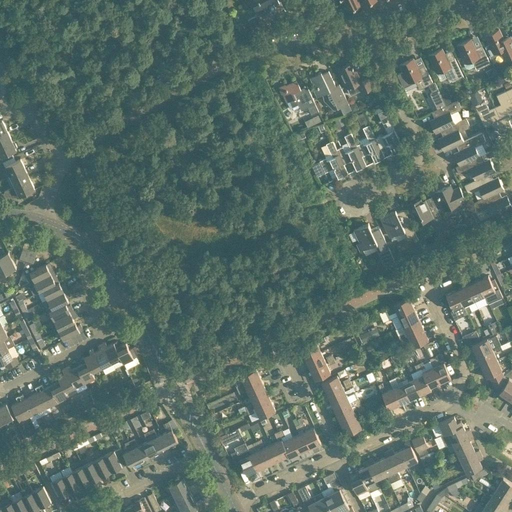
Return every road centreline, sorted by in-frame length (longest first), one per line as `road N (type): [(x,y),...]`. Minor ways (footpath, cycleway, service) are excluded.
road 1 (residential): [(316,33),(211,76),(66,165)]
road 2 (tertiary): [(227,499),(125,291)]
road 3 (residential): [(369,191),(414,170),(418,150),(364,25)]
road 4 (residential): [(105,511),(115,490),(180,459),(196,468),(217,511)]
road 5 (residential): [(0,389),(100,336),(98,306)]
road 6 (residential): [(330,447),(451,386)]
road 7 (residential): [(98,306),(50,245),(0,235)]
road 8 (residential): [(451,386),(454,351),(417,275)]
